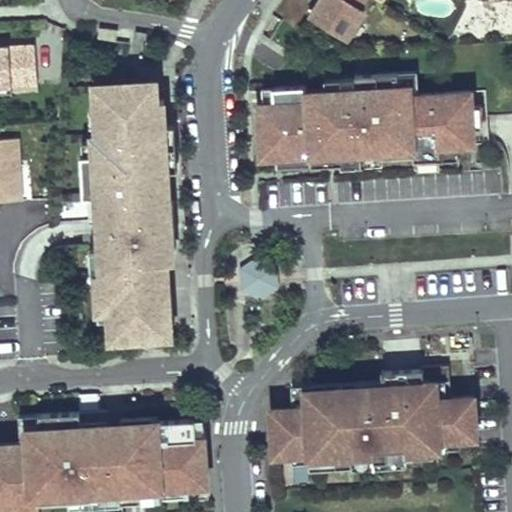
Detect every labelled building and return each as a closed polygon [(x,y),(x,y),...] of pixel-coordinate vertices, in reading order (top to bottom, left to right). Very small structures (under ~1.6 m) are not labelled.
[(316,0),(307,16),(343,39),(360,12),(355,9),(360,0),(316,0)] [(117,29),(98,26),(97,38),(115,41),(117,29)] [(35,45),(0,47),(0,77),(9,77),(9,85),(10,85),(36,84),(35,45)] [(418,70),(356,74),(357,87),(372,86),(373,93),(379,92),(378,79),(398,78),(398,85),(410,84),(411,94),(419,93),(418,70)] [(0,93),(11,93),(10,85),(9,85),(9,77),(0,77),(0,93)] [(264,104),(258,104),(260,158),(271,157),(380,150),(380,157),(413,155),(413,160),(458,157),(458,145),(489,143),(485,89),(419,93),(411,94),(410,84),(398,85),(398,78),(378,79),(379,92),(373,93),(372,86),(357,87),(307,91),(307,86),(273,88),(274,103),(264,104)] [(146,84),(93,88),(94,106),(95,125),(96,140),(92,140),(93,154),(77,154),(75,155),(78,196),(83,196),(92,195),(93,219),(91,219),(92,249),(94,271),(89,271),(92,310),(107,309),(107,319),(109,336),(141,334),(141,328),(162,326),(161,305),(158,263),(167,263),(166,244),(162,244),(159,200),(150,201),(149,183),(158,183),(156,147),(150,147),(147,100),(146,84)] [(273,88),(263,88),(264,104),(274,103),(273,88)] [(165,200),(158,100),(147,100),(150,147),(156,147),(158,183),(149,183),(150,201),(159,200),(162,244),(166,244),(171,244),(168,200),(165,200)] [(94,106),(83,107),(84,126),(95,125),(94,106)] [(0,201),(22,200),(19,137),(0,138),(0,201)] [(92,140),(76,141),(77,154),(93,154),(92,140)] [(271,157),(271,168),(381,161),(380,157),(380,150),(271,157)] [(83,196),(85,220),(91,219),(93,219),(92,195),(83,196)] [(92,249),(84,249),(84,272),(89,271),(94,271),(92,249)] [(168,332),(166,305),(161,305),(162,326),(141,328),(141,334),(168,332)] [(92,310),(92,320),(107,319),(107,309),(92,310)] [(288,404),(266,405),(269,452),(286,451),(304,451),(304,460),(304,465),(346,464),(348,463),(347,457),(368,456),(368,463),(401,461),(430,460),(429,450),(429,440),(453,439),(472,438),(470,396),(447,397),(445,364),(418,365),(418,367),(419,391),(405,391),(406,396),(397,397),(396,387),(301,391),(302,404),(288,404)] [(401,377),(287,383),(288,404),(302,404),(301,391),(396,387),(397,397),(406,396),(405,391),(419,391),(418,367),(400,368),(401,377)] [(124,419),(123,406),(108,407),(109,437),(122,436),(122,427),(125,427),(155,425),(155,422),(158,422),(158,417),(124,419)] [(109,437),(108,407),(39,411),(40,424),(26,425),(27,439),(21,439),(0,440),(0,511),(17,511),(41,511),(40,504),(69,502),(93,500),(92,494),(120,492),(121,503),(122,503),(163,501),(163,499),(163,489),(190,487),(208,486),(205,439),(197,439),(196,420),(158,422),(155,422),(155,425),(125,427),(122,427),(122,436),(109,437)] [(39,411),(19,412),(21,439),(27,439),(26,425),(40,424),(39,411)] [(205,439),(204,419),(196,420),(197,439),(205,439)] [(429,450),(453,449),(453,439),(429,440),(429,450)] [(286,451),(287,460),(304,460),(304,451),(286,451)] [(346,464),(346,470),(401,467),(401,461),(368,463),(368,456),(347,457),(348,463),(346,464)] [(163,499),(191,497),(190,487),(163,489),(163,499)] [(69,502),(70,510),(122,507),(122,503),(121,503),(120,492),(92,494),(93,500),(69,502)]
